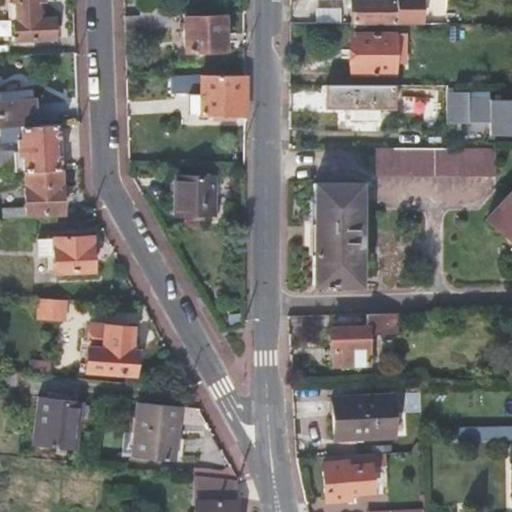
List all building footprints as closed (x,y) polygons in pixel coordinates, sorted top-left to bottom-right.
[(44,1),(43,0),(11,0),(11,2),(14,2),(15,18),(12,19),(14,40),(54,38),(53,17),(41,18),(40,2),(44,1)] [(139,14),(166,13),(165,0),(151,0),(138,0),(139,14)] [(350,0),(350,24),(396,24),(406,24),(416,24),(416,0),(350,0)] [(139,14),(134,14),(124,14),(125,31),(134,32),(157,32),(157,27),(172,27),(171,13),(166,13),(139,14)] [(183,17),(184,51),(225,50),(224,16),(183,17)] [(448,24),(426,24),(426,36),(448,36),(448,24)] [(394,73),(394,61),(395,33),(395,32),(351,32),(351,73),(394,73)] [(405,33),(395,33),(394,61),(405,61),(405,33)] [(199,75),(170,75),(171,92),(187,93),(200,93),(200,114),(200,115),(242,116),(243,75),(199,75)] [(395,84),(325,84),(324,107),(350,107),(350,120),(375,120),(375,108),(394,108),(395,84)] [(0,126),(8,126),(17,125),(18,125),(18,124),(37,123),(33,87),(0,89),(0,126)] [(187,114),(200,114),(200,93),(187,93),(187,114)] [(511,99),(487,99),(487,134),(511,134),(511,99)] [(60,168),(56,123),(18,125),(17,125),(8,126),(9,139),(18,138),(18,149),(0,150),(0,172),(21,171),(60,168)] [(393,147),(373,147),(373,173),(496,174),(495,148),(446,147),(393,147)] [(61,212),(60,168),(21,171),(22,214),(61,212)] [(174,177),(174,214),(213,213),(213,177),(174,177)] [(359,285),(359,181),(312,182),(313,285),(359,285)] [(511,187),(484,218),(511,244),(511,187)] [(93,271),(92,236),(36,237),(36,255),(51,255),(52,271),(93,271)] [(65,301),(37,299),(36,317),(63,320),(65,301)] [(395,312),(329,313),(332,364),(367,363),(367,332),(395,331),(395,312)] [(88,325),(84,370),(132,375),(134,352),(129,352),(130,329),(88,325)] [(26,374),(47,376),(48,364),(27,362),(26,374)] [(17,373),(0,371),(0,383),(15,385),(17,373)] [(73,450),(80,401),(68,399),(68,393),(58,392),(58,398),(37,396),(31,445),(73,450)] [(333,440),(393,436),(390,392),(330,395),(333,440)] [(172,460),(177,405),(134,401),(128,455),(172,460)] [(511,423),(441,426),(441,439),(511,437),(511,423)] [(376,452),(345,454),(345,459),(346,464),(370,462),(370,464),(386,462),(385,452),(376,452)] [(321,460),(325,500),(349,499),(349,493),(373,491),(370,464),(370,462),(346,464),(345,459),(321,460)] [(235,511),(235,480),(195,476),(194,511),(235,511)]
